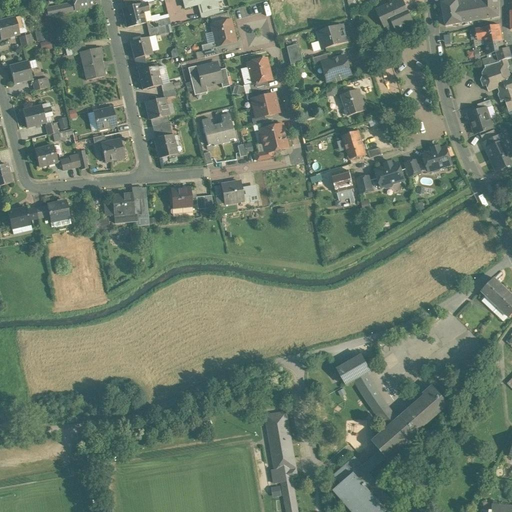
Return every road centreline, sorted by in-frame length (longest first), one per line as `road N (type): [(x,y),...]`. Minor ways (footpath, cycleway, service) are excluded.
road 1 (track): [(511,256),(397,331),(208,384),(135,417),(0,431)]
road 2 (tertiary): [(433,0),(452,121),(511,251)]
road 3 (residential): [(0,85),(26,183),(147,178)]
road 4 (residential): [(211,173),(297,153),(277,44)]
road 5 (residential): [(104,0),(147,178)]
